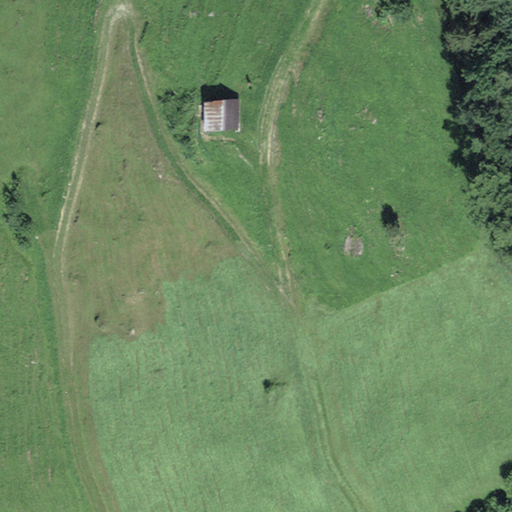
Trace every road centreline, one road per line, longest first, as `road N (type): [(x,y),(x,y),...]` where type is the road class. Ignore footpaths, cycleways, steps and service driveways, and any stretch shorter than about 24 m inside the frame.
road 1 (track): [(102,511),(74,414),(58,258),(109,19),(120,10),(135,16),(138,75),(174,167),(289,304),(337,474),(362,511)]
road 2 (track): [(289,304),(269,205),(266,122),(320,0)]
